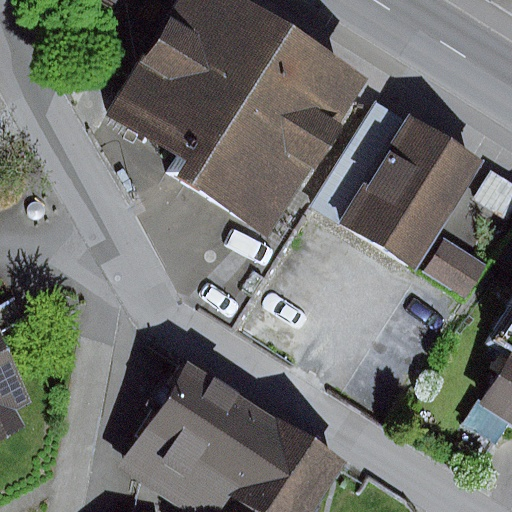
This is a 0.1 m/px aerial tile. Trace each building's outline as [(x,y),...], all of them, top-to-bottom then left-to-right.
[(224,0),(179,0),(112,103),(183,148),(164,177),(273,247),(372,95),(224,0)] [(482,162),(411,119),(347,225),(418,268),(482,162)] [(0,339),(0,443),(27,428),(17,412),(36,401),(0,339)] [(511,359),(488,399),(511,414),(511,359)] [(192,361),(122,464),(193,511),(221,511),(230,499),(283,424),(192,361)] [(301,511),(337,462),(283,424),(230,499),(248,511),(301,511)]
